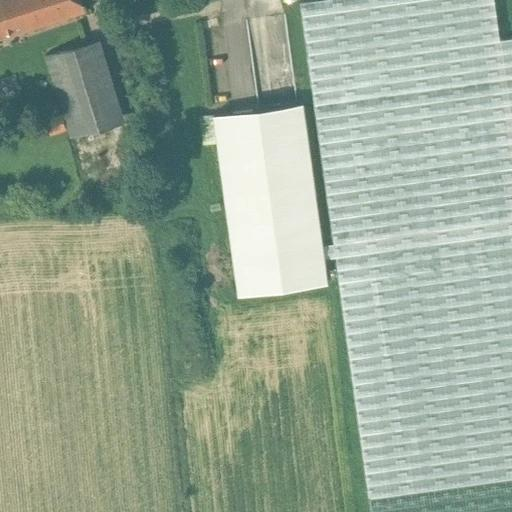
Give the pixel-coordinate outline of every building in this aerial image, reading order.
[(85,11),(81,0),(0,0),(0,28),(4,28),(6,36),(85,11)] [(335,242),(323,244),(325,257),(337,256),(371,511),(511,511),(511,37),(499,39),(493,0),(316,0),(302,2),(335,242)] [(113,124),(88,43),(48,56),(73,136),(113,124)] [(328,281),(325,257),(323,244),(303,101),(198,116),(202,144),(216,142),(237,293),(328,281)] [(65,129),(60,113),(37,120),(43,137),(65,129)]
